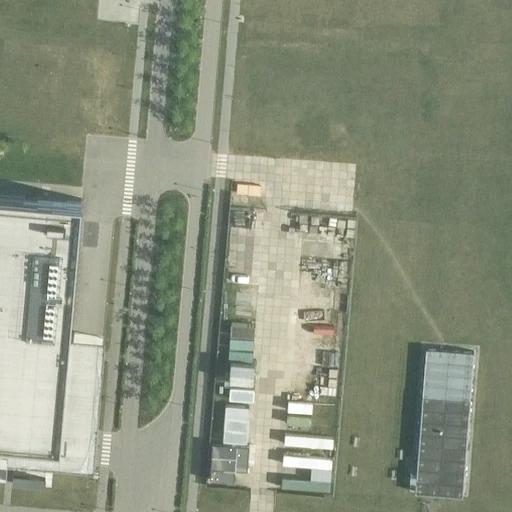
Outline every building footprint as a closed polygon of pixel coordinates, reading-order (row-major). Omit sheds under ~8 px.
[(0,441),(63,446),(84,201),(0,193),(0,441)] [(422,396),(415,492),(462,495),(468,400),(472,351),(425,348),(422,396)] [(232,358),(231,378),(258,379),(259,359),(232,358)] [(254,441),(256,385),(231,383),(230,413),(226,413),(225,440),(254,441)] [(212,443),(210,478),(233,480),(233,468),(247,469),(248,445),(212,443)]
